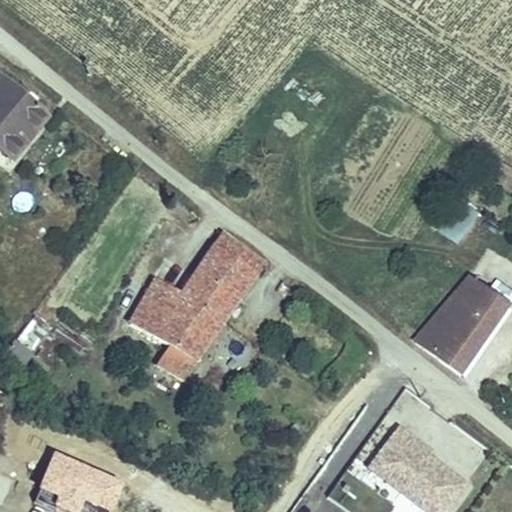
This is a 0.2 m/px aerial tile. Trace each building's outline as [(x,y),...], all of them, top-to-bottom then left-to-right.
[(0,74),(0,143),(16,155),(33,132),(25,125),(39,105),(0,74)] [(433,229),(459,246),(479,215),(453,198),(433,229)] [(258,264),(219,233),(180,293),(156,276),(127,318),(165,346),(188,363),(258,264)] [(437,359),(457,378),(511,311),(471,277),(425,335),(444,349),(437,359)] [(33,323),(25,340),(40,347),(49,330),(33,323)] [(272,339),(285,348),(293,337),(280,328),(272,339)] [(188,363),(165,346),(154,361),(177,379),(188,363)] [(422,511),(449,511),(472,481),(396,427),(364,470),(422,511)] [(34,503),(57,511),(108,511),(119,486),(52,459),(34,503)]
